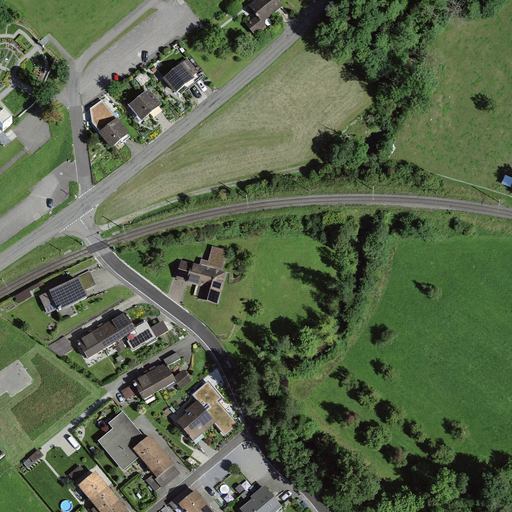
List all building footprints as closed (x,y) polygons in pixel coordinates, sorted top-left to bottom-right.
[(275,0),(256,0),(247,7),(255,17),(246,24),(253,33),(265,25),(262,21),(281,7),(275,0)] [(186,60),(161,78),(173,95),(198,76),(186,60)] [(147,93),(127,106),(137,122),(157,109),(147,93)] [(0,136),(14,125),(2,111),(0,112),(0,136)] [(116,121),(96,136),(109,152),(128,137),(116,121)] [(203,269),(181,263),(176,281),(200,288),(197,299),(217,305),(225,275),(220,274),(227,252),(213,248),(209,265),(205,263),(203,269)] [(86,297),(77,279),(39,298),(44,309),(54,304),(58,311),(86,297)] [(133,331),(124,315),(78,343),(87,358),(133,331)] [(71,350),(66,338),(59,341),(64,353),(71,350)] [(165,366),(134,381),(142,397),(173,382),(165,366)] [(183,388),(193,381),(186,370),(175,377),(183,388)] [(216,425),(195,401),(185,410),(189,414),(177,424),(194,444),(216,425)] [(146,439),(123,410),(110,421),(114,426),(98,439),(122,468),(137,456),(133,450),(146,439)] [(181,474),(150,436),(146,439),(133,450),(137,456),(163,488),(181,474)] [(44,457),(38,451),(24,463),(29,469),(44,457)] [(84,473),(80,468),(70,476),(75,480),(84,473)] [(125,511),(95,474),(77,487),(89,503),(97,511),(125,511)] [(161,488),(152,476),(146,481),(156,492),(161,488)] [(274,511),(281,507),(265,488),(253,499),(254,501),(242,511),(274,511)] [(212,511),(196,492),(192,495),(188,489),(170,504),(174,510),(181,504),(187,511),(212,511)]
